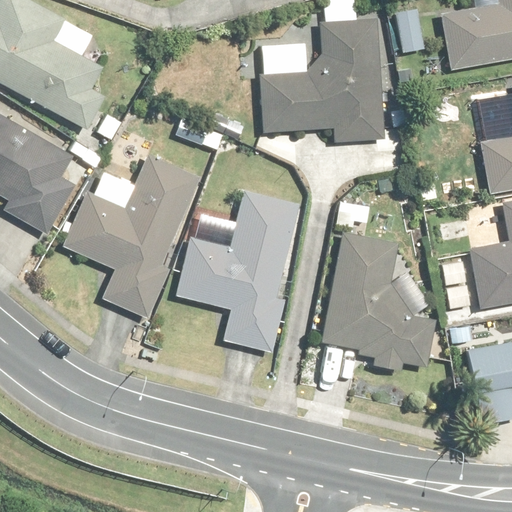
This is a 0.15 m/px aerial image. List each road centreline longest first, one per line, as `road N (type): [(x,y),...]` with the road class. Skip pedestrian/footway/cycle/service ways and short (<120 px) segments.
road 1 (tertiary): [(0,337),(47,376),(127,414),(314,462)]
road 2 (tertiary): [(314,462),(511,502)]
